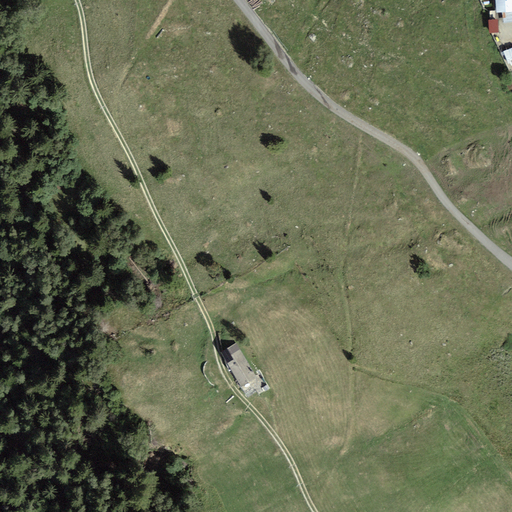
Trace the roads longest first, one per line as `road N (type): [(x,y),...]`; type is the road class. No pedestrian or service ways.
road 1 (track): [(75,0),(101,102),(210,325),(225,373),(317,511)]
road 2 (track): [(236,0),(312,94),(414,160),(454,213),(511,265)]
